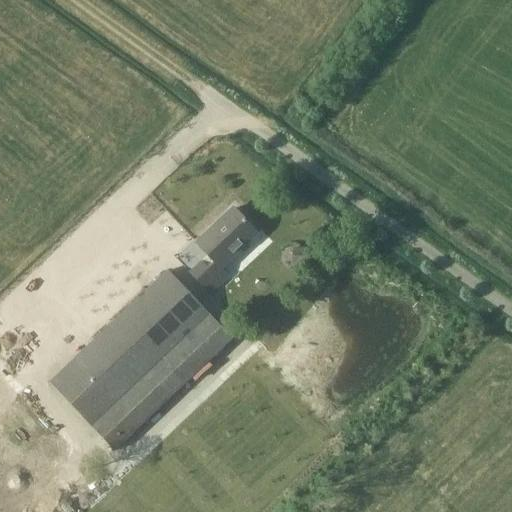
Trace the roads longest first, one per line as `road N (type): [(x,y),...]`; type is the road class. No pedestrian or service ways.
road 1 (unclassified): [(511,312),(218,102)]
road 2 (track): [(76,0),(218,102)]
